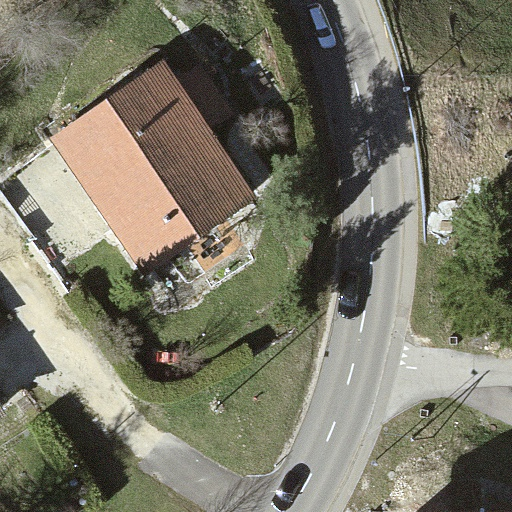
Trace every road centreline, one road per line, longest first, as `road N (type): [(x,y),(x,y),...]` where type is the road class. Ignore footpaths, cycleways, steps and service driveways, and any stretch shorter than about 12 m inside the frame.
road 1 (primary): [(324,0),(354,75),(372,186),(371,271),(354,359)]
road 2 (primary): [(354,359),(318,457),(287,511)]
road 3 (residential): [(354,359),(511,372)]
